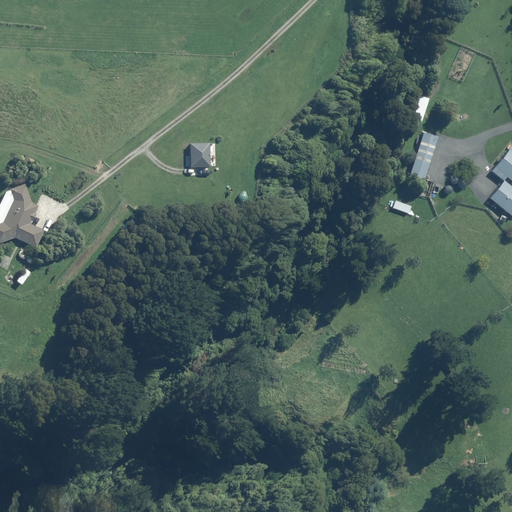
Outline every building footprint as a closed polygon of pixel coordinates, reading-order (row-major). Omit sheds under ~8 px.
[(419,123),(427,99),(411,94),(403,118),(419,123)] [(422,181),(436,138),(420,133),(406,176),(422,181)] [(207,144),(188,144),(187,169),(207,169),(207,144)] [(489,172),(500,181),(486,198),(510,218),(511,214),(511,147),(511,146),(489,172)] [(441,193),(448,197),(452,188),(461,192),(465,183),(449,176),(441,193)] [(11,202),(1,223),(0,222),(0,243),(13,239),(33,248),(42,231),(28,224),(37,207),(30,203),(24,185),(7,191),(11,202)] [(409,207),(394,200),(390,208),(405,215),(409,207)] [(20,285),(28,273),(23,269),(15,281),(20,285)]
